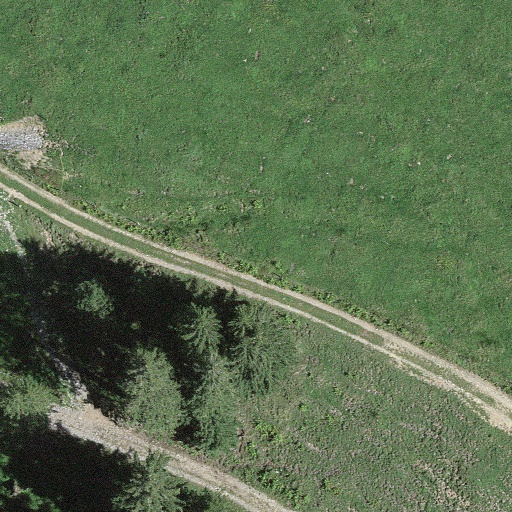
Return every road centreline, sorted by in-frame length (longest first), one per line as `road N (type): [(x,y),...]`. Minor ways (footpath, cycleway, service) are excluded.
road 1 (track): [(0,176),(48,209),(301,305),(511,414)]
road 2 (track): [(278,511),(0,392)]
road 3 (track): [(8,182),(89,427)]
